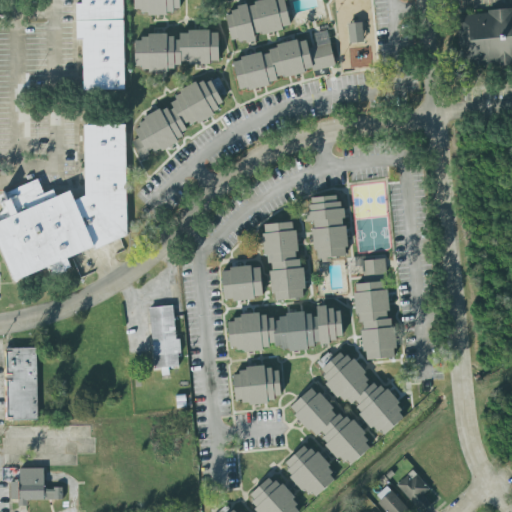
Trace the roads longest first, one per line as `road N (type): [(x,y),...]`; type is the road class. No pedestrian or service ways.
road 1 (residential): [(424,0),(473,435),(491,486),(511,505)]
road 2 (residential): [(0,324),(105,288),(260,155),(321,133),(432,115)]
